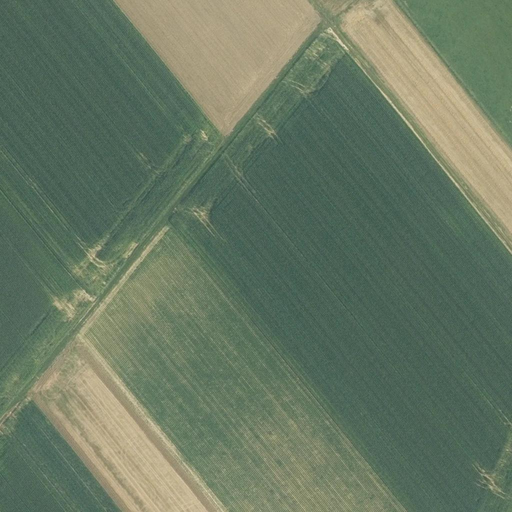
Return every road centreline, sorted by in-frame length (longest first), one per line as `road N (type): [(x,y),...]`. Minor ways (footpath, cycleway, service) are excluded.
road 1 (track): [(335,28),(0,427)]
road 2 (track): [(312,0),(511,245)]
